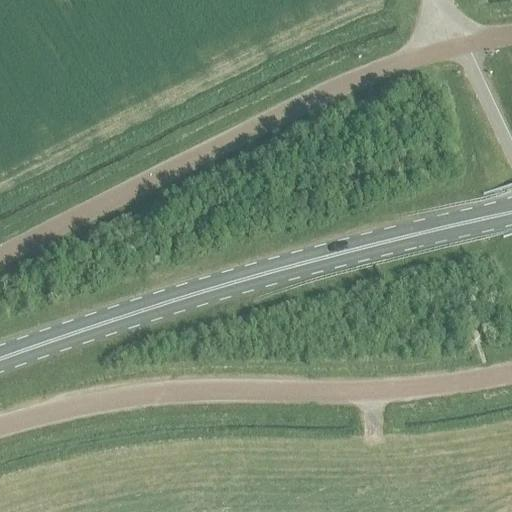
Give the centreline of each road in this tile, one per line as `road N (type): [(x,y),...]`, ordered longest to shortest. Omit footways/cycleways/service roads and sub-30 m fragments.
road 1 (primary): [(0,359),(240,280),(511,214)]
road 2 (unclassified): [(0,431),(159,395),(377,392),(511,373)]
road 3 (unclassified): [(0,257),(374,72),(458,45)]
